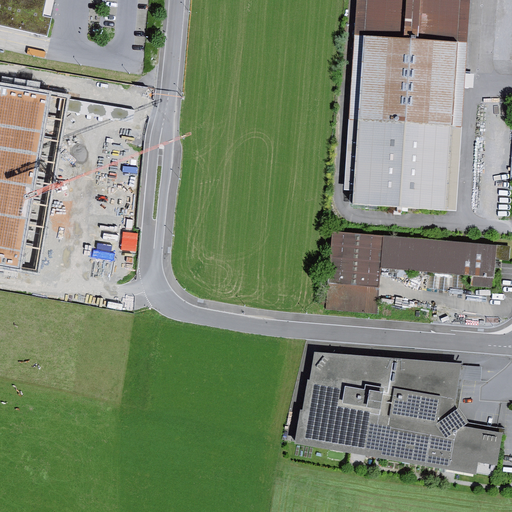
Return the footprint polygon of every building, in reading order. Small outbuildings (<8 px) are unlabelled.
[(0,0),(0,25),(46,36),(54,0),(0,0)] [(468,0),(359,0),(346,191),(357,193),(356,209),(455,211),(468,0)] [(71,95),(0,82),(0,269),(40,276),(71,95)] [(509,248),(333,233),(329,283),(380,287),(381,270),(471,277),(471,287),(493,289),(495,265),(496,259),(508,260),(509,248)] [(461,364),(314,355),(310,382),(308,382),(303,411),(300,411),(295,445),(384,459),(476,475),(479,462),(497,466),(503,434),(465,427),(470,424),(458,409),(453,413),(455,405),(461,364)]
